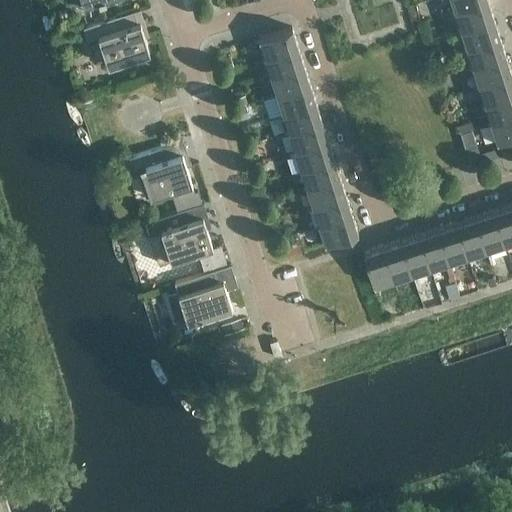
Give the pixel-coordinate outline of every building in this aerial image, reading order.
[(486,0),(451,0),(455,10),(486,0)] [(494,18),(488,0),(486,0),(455,10),(461,29),(494,18)] [(150,51),(140,21),(124,26),(120,15),(83,26),(87,39),(98,35),(108,65),(150,51)] [(500,37),(494,18),(461,29),(467,47),(500,37)] [(298,46),(292,26),(259,37),(265,56),(298,46)] [(506,55),(500,37),(467,47),(473,66),(506,55)] [(304,64),(298,46),(265,56),(271,75),(304,64)] [(511,73),(506,55),(473,66),(479,84),(511,73)] [(310,83),(304,64),(271,75),(277,94),(310,83)] [(511,94),(511,73),(479,84),(485,103),(511,94)] [(316,101),(310,83),(277,94),(283,112),(316,101)] [(511,114),(511,94),(485,103),(491,121),(511,114)] [(322,120),(316,101),(283,112),(289,131),(322,120)] [(511,135),(511,114),(491,121),(497,141),(511,135)] [(328,138),(322,120),(289,131),(295,149),(328,138)] [(334,157),(328,138),(295,149),(301,167),(334,157)] [(192,183),(187,165),(182,152),(166,157),(162,146),(126,158),(130,170),(141,167),(150,196),(192,183)] [(340,175),(334,157),(301,167),(307,186),(340,175)] [(346,194),(340,175),(307,186),(313,205),(346,194)] [(352,212),(346,194),(313,205),(319,223),(352,212)] [(511,240),(511,203),(494,209),(505,243),(511,240)] [(213,245),(206,225),(203,215),(195,217),(191,206),(153,218),(157,231),(161,230),(171,259),(213,245)] [(505,243),(494,209),(476,215),(486,248),(505,243)] [(358,232),(352,212),(319,223),(325,242),(358,232)] [(486,248),(476,215),(457,221),(468,254),(486,248)] [(468,254),(457,221),(438,227),(449,260),(468,254)] [(449,260),(438,227),(420,233),(431,266),(449,260)] [(431,266),(420,233),(401,239),(412,272),(431,266)] [(412,272),(401,239),(383,245),(394,278),(412,272)] [(394,278),(383,245),(363,251),(374,285),(394,278)] [(232,307),(226,287),(236,284),(229,264),(213,269),(174,281),(182,304),(189,301),(194,319),(232,307)] [(244,327),(241,320),(222,326),(225,333),(244,327)] [(174,349),(170,336),(156,340),(161,353),(174,349)]
